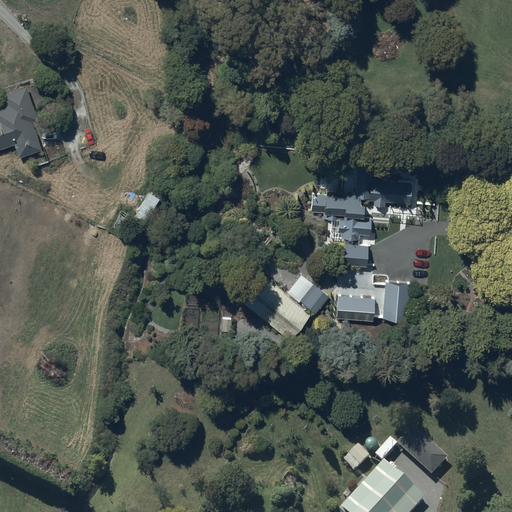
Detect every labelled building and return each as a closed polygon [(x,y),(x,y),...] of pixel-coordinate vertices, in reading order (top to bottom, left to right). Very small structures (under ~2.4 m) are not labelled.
[(0,149),(14,145),(18,157),(42,150),(33,122),(38,120),(27,87),(3,95),(6,103),(0,104),(0,149)] [(323,219),(331,219),(330,236),(344,236),(344,237),(344,244),(343,265),(366,266),(367,245),(358,245),(359,244),(359,238),(359,234),(370,234),(370,216),(363,216),(363,204),(360,204),(360,196),(369,197),(369,199),(374,199),(374,205),(385,205),(385,201),(410,201),(410,181),(373,180),(373,166),(373,157),(356,157),(355,192),(345,192),(345,195),(325,195),(325,193),(318,193),(318,211),(323,211),(323,219)] [(310,313),(258,270),(236,296),(286,336),(295,324),(299,327),(310,313)] [(329,295),(301,275),(289,292),(316,312),(329,295)] [(411,282),(385,280),(383,317),(408,319),(411,282)] [(374,289),(337,287),(336,318),(373,319),(374,289)] [(345,505),(341,509),(344,511),(413,511),(426,499),(418,492),(435,475),(401,443),(383,461),(385,462),(379,468),(378,467),(369,475),(371,477),(368,480),(367,479),(357,489),(358,491),(354,495),(353,493),(351,495),(347,491),(343,494),(348,498),(343,503),(345,505)] [(359,446),(343,461),(354,472),(369,457),(359,446)]
